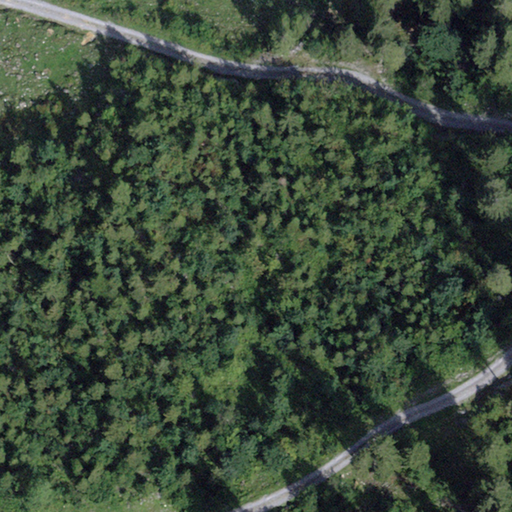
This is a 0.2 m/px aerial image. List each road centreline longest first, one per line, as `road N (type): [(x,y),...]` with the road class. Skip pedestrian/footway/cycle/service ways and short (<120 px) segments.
road 1 (track): [(0,0),(511,120)]
road 2 (track): [(511,362),(265,511)]
